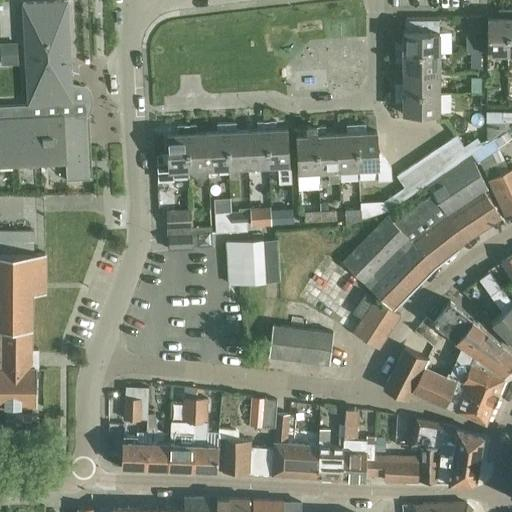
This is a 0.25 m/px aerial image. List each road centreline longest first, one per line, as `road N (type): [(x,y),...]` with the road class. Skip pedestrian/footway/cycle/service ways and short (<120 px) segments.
road 1 (residential): [(85,477),(496,497)]
road 2 (unclassified): [(93,365),(139,236),(130,0)]
road 3 (residential): [(189,81),(189,103),(367,105),(377,90),(380,0)]
road 4 (residential): [(93,365),(367,395)]
road 5 (residential): [(367,395),(406,318),(476,257),(511,240)]
road 6 (residential): [(367,395),(506,435)]
